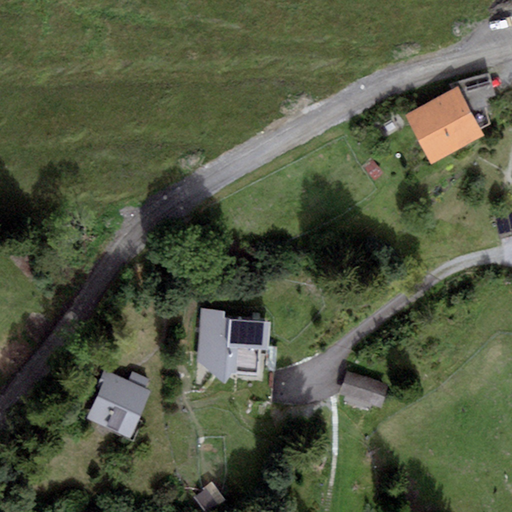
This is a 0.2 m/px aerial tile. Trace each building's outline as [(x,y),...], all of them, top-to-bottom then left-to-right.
[(455,82),(456,87),(470,111),(488,106),(486,99),(496,97),(489,73),(455,82)] [(456,87),(404,116),(431,165),(484,136),(470,111),(456,87)] [(511,236),(511,209),(493,214),(500,240),(511,236)] [(226,310),(200,308),(196,361),(223,384),(232,374),(258,376),(260,350),(268,351),(270,321),(225,318),(226,310)] [(127,380),(104,370),(97,386),(101,387),(87,418),(130,436),(150,390),(147,388),(151,380),(131,371),(127,380)] [(387,384),(346,372),(339,396),(344,397),(343,402),(369,410),(371,404),(380,407),(387,384)]
